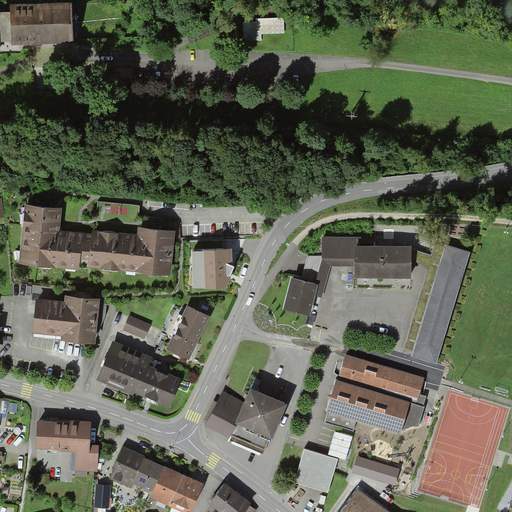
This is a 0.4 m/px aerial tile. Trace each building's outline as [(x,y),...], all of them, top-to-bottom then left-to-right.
[(72,43),(71,4),(11,6),(11,14),(0,14),(0,51),(2,51),(2,49),(22,49),(22,44),(46,43),(72,43)] [(256,22),(243,23),(244,41),(262,40),(261,34),(284,33),(283,17),(256,19),(256,22)] [(132,86),(132,67),(107,67),(108,86),(132,86)] [(168,277),(173,230),(137,227),(137,232),(91,227),(91,231),(60,228),(62,208),(24,204),(18,261),(168,277)] [(413,280),(413,246),(358,246),(358,239),(323,239),(323,256),(323,260),(355,261),(355,268),(355,280),(410,280),(413,280)] [(229,270),(228,245),(185,246),(186,266),(202,266),(202,270),(229,270)] [(445,245),(411,356),(435,364),(469,253),(445,245)] [(323,256),(308,256),(299,282),(316,286),(323,260),(323,256)] [(331,267),(355,268),(355,261),(323,260),(316,286),(318,287),(316,297),(322,299),(331,267)] [(316,297),(318,287),(316,286),(299,282),(292,280),(282,310),(310,317),(316,297)] [(66,303),(36,301),(33,336),(62,338),(62,343),(95,345),(99,301),(78,299),(66,299),(66,303)] [(169,348),(190,357),(211,307),(200,302),(197,309),(187,304),(169,348)] [(143,337),(149,323),(128,315),(122,329),(143,337)] [(99,378),(169,405),(180,378),(151,367),(154,358),(113,342),(99,378)] [(345,351),(324,420),(354,429),(357,419),(401,432),(403,425),(411,400),(419,402),(427,376),(345,351)] [(250,381),(243,398),(223,389),(204,421),(231,435),(230,437),(258,448),(264,451),(272,432),(273,432),(288,396),(250,381)] [(416,423),(419,424),(425,404),(419,402),(411,400),(403,425),(406,426),(410,425),(412,423),(416,423)] [(90,441),(91,417),(37,414),(36,445),(60,446),(60,448),(76,449),(74,476),(88,477),(89,469),(97,470),(99,441),(90,441)] [(348,451),(353,434),(335,429),(328,452),(346,458),(348,451)] [(152,489),(164,462),(123,443),(113,468),(115,468),(111,477),(131,487),(134,480),(152,489)] [(304,447),(294,481),(300,482),(328,491),(338,457),(304,447)] [(400,468),(356,455),(351,471),(395,484),(400,468)] [(150,493),(169,501),(183,471),(164,462),(152,489),(150,493)] [(203,480),(183,471),(169,501),(189,511),(203,480)] [(248,502),(250,499),(226,479),(209,499),(224,511),(253,511),(256,509),(248,502)] [(102,482),(95,481),(93,496),(106,498),(108,486),(101,485),(102,482)] [(393,511),(394,511),(359,486),(339,511),(393,511)]
